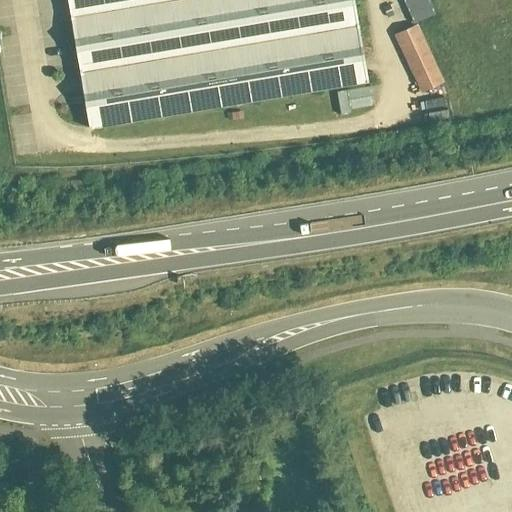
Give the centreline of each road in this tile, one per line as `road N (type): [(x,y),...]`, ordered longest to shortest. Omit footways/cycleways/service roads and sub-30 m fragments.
road 1 (primary): [(0,272),(511,196)]
road 2 (secondary): [(78,400),(340,320),(457,305),(511,314)]
road 3 (track): [(392,90),(354,109),(83,139),(39,122)]
